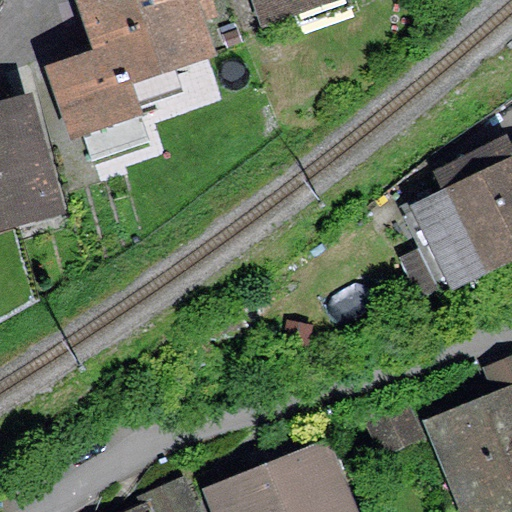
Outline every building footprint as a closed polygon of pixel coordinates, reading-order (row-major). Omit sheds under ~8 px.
[(116,0),(89,10),(105,57),(57,74),(75,126),(178,91),(168,62),(203,50),(193,19),(210,13),(205,0),(116,0)] [(258,0),(263,15),(305,0),(258,0)] [(8,231),(46,220),(18,119),(0,123),(0,317),(33,298),(8,231)] [(407,215),(445,292),(511,258),(511,157),(505,143),(441,174),(449,191),(446,196),(407,215)] [(370,418),(384,448),(414,434),(400,404),(370,418)] [(511,404),(448,431),(481,509),(511,496),(511,404)] [(231,511),(336,511),(314,452),(268,470),(273,482),(227,500),(231,511)] [(192,511),(178,483),(144,499),(150,511),(192,511)]
